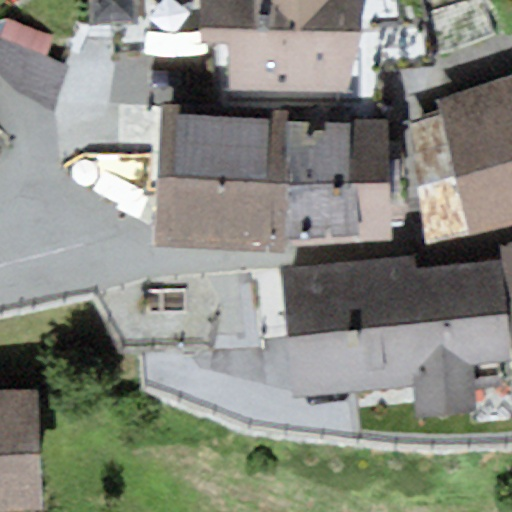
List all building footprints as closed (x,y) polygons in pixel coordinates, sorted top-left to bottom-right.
[(88,0),(90,20),(140,18),(139,0),(88,0)] [(216,40),(212,103),(159,100),(157,125),(155,194),(153,244),(284,249),(285,243),(388,231),(387,114),(353,113),(355,0),(199,0),(199,38),(216,40)] [(45,50),(52,33),(8,14),(1,30),(45,50)] [(66,61),(45,50),(1,30),(0,30),(0,69),(13,81),(52,105),(66,61)] [(438,113),(405,123),(426,237),(469,230),(511,217),(511,74),(435,100),(438,113)] [(511,243),(502,246),(503,257),(511,331),(511,243)] [(300,267),(279,269),(292,396),(415,387),(416,413),(476,407),(473,361),(511,357),(511,331),(503,257),(415,267),(414,255),(300,267)] [(0,505),(45,503),(39,388),(0,390),(0,505)]
